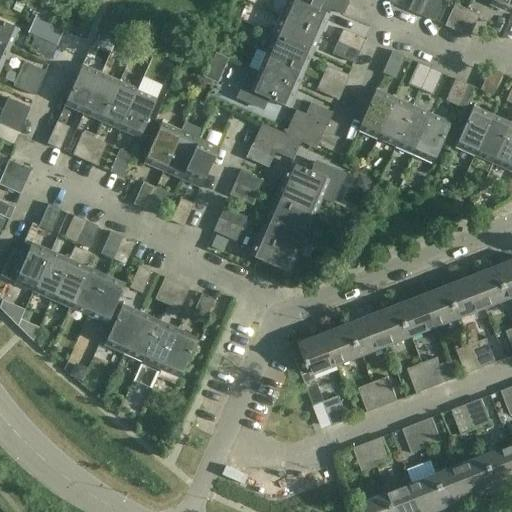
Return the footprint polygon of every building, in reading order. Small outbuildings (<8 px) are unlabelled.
[(276,0),(271,12),(320,34),(329,14),(296,0),(276,0)] [(320,10),(322,5),(344,14),(349,1),(346,0),(310,0),(308,5),(320,10)] [(427,0),(413,0),(409,10),(421,15),(427,0)] [(442,0),(427,0),(421,15),(433,21),(442,0)] [(492,0),(490,6),(503,11),(507,0),(492,0)] [(19,13),(21,8),(23,5),(16,2),(15,5),(12,10),(19,13)] [(467,10),(456,5),(446,26),(457,32),(467,10)] [(457,32),(470,37),(480,16),(467,10),(457,32)] [(271,12),(282,17),(274,35),(312,52),(320,34),(271,12)] [(0,21),(0,43),(9,48),(17,29),(0,21)] [(360,51),(365,39),(343,29),(338,41),(360,51)] [(266,53),(304,70),(312,52),(274,35),(266,53)] [(35,36),(30,48),(52,58),(58,46),(35,36)] [(128,56),(132,47),(120,41),(116,50),(128,56)] [(360,51),(338,41),(332,53),(355,63),(360,51)] [(9,48),(0,43),(0,65),(1,66),(9,48)] [(383,73),(396,78),(405,57),(392,51),(383,73)] [(266,53),(258,72),(296,88),(304,70),(266,53)] [(41,84),(47,71),(24,61),(19,73),(9,69),(9,70),(18,74),(41,84)] [(420,90),(430,68),(418,63),(409,84),(420,90)] [(100,75),(80,66),(63,104),(83,113),(100,75)] [(344,88),(349,76),(327,66),(322,78),(344,88)] [(235,97),(261,109),(266,98),(288,108),(296,88),(258,72),(248,68),(235,97)] [(420,90),(433,95),(443,73),(430,68),(420,90)] [(481,90),(493,95),(503,73),(491,68),(481,90)] [(14,84),(13,86),(36,96),(41,84),(18,74),(9,70),(5,80),(14,84)] [(83,113),(102,121),(119,83),(100,75),(83,113)] [(142,78),(139,88),(156,94),(160,84),(142,78)] [(344,88),(322,78),(316,90),(339,100),(344,88)] [(468,84),(456,79),(446,101),(466,109),(475,87),(468,84)] [(119,83),(102,121),(120,130),(137,91),(135,90),(119,83)] [(375,90),(358,128),(378,137),(394,99),(375,90)] [(120,130),(138,138),(155,99),(137,91),(120,130)] [(25,120),(30,108),(8,98),(2,110),(2,111),(25,120)] [(396,145),(413,107),(394,99),(378,137),(396,145)] [(311,103),(305,115),(326,125),(327,125),(333,113),(311,103)] [(424,131),(431,115),(413,107),(396,145),(413,152),(415,153),(424,131)] [(475,153),(492,116),(473,107),(456,145),(475,153)] [(2,110),(0,115),(0,123),(19,133),(25,120),(2,111),(2,110)] [(295,111),(285,135),(316,149),(326,125),(305,115),(295,111)] [(424,131),(415,153),(434,161),(451,123),(431,115),(424,131)] [(493,162),(510,124),(492,116),(475,153),(493,162)] [(59,149),(68,128),(55,122),(46,144),(59,149)] [(180,132),(161,124),(144,162),(163,170),(180,132)] [(511,124),(510,124),(493,162),(511,169),(511,124)] [(163,170),(181,178),(198,140),(180,132),(163,170)] [(84,160),(94,139),(80,133),(71,154),(84,160)] [(106,144),(94,139),(84,160),(96,166),(106,144)] [(198,140),(181,178),(201,187),(218,149),(198,140)] [(138,158),(142,148),(133,145),(129,154),(138,158)] [(252,145),(246,158),(269,168),(274,155),(252,145)] [(109,171),(122,177),(131,156),(118,150),(109,171)] [(25,182),(31,169),(9,160),(4,173),(25,182)] [(318,163),(314,173),(292,163),(283,182),(321,199),(331,203),(344,174),(318,163)] [(235,183),(258,193),(263,181),(240,171),(235,183)] [(25,182),(4,173),(0,181),(0,185),(20,194),(25,182)] [(321,199),(283,182),(275,200),(313,217),(321,199)] [(144,183),(134,205),(145,210),(155,188),(144,183)] [(235,183),(230,195),(253,205),(258,193),(235,183)] [(168,194),(155,188),(145,210),(158,216),(168,194)] [(464,202),(456,198),(449,213),(458,216),(464,202)] [(184,227),(193,205),(181,199),(171,222),(184,227)] [(313,217),(275,200),(267,219),(305,236),(313,217)] [(0,215),(9,220),(14,207),(0,201),(0,215)] [(48,204),(38,227),(51,233),(61,210),(48,204)] [(219,219),(242,229),(247,218),(224,208),(219,219)] [(64,238),(76,244),(86,221),(74,216),(64,238)] [(219,219),(214,232),(237,242),(242,229),(219,219)] [(259,237),(297,254),(305,236),(267,219),(259,237)] [(86,221),(76,244),(88,249),(98,227),(86,221)] [(123,237),(110,232),(100,254),(113,260),(123,237)] [(210,247),(223,252),(228,240),(215,235),(210,247)] [(135,243),(123,237),(113,260),(125,265),(135,243)] [(297,254),(259,237),(250,256),(288,273),(297,254)] [(33,291),(49,254),(30,245),(14,282),(33,291)] [(51,299),(68,262),(49,254),(33,291),(51,299)] [(86,270),(68,262),(51,299),(70,307),(86,270)] [(511,262),(499,267),(511,298),(511,297),(511,262)] [(151,271),(139,266),(129,289),(141,294),(151,271)] [(499,267),(476,276),(487,307),(511,298),(499,267)] [(88,315),(104,278),(86,270),(70,307),(88,315)] [(476,276),(451,286),(462,317),(487,307),(476,276)] [(155,300),(167,305),(177,282),(164,277),(155,300)] [(124,287),(104,278),(88,315),(108,324),(124,287)] [(177,282),(167,305),(179,310),(189,288),(177,282)] [(462,317),(451,286),(426,296),(438,326),(462,317)] [(214,299),(202,294),(192,316),(204,321),(214,299)] [(413,335),(438,326),(426,296),(402,305),(413,335)] [(402,305),(377,314),(388,345),(413,335),(402,305)] [(124,352),(141,315),(121,306),(105,344),(124,352)] [(16,325),(17,326),(24,310),(16,307),(11,320),(12,321),(13,322),(14,323),(15,324),(16,325)] [(388,345),(377,314),(352,324),(363,354),(388,345)] [(159,323),(141,315),(124,352),(143,360),(159,323)] [(177,331),(159,323),(143,360),(161,368),(177,331)] [(339,364),(363,354),(352,324),(327,333),(339,364)] [(197,339),(177,331),(161,368),(180,377),(197,339)] [(315,373),(339,364),(327,333),(302,343),(306,354),(297,358),(306,382),(317,378),(315,373)] [(487,338),(473,344),(482,368),(497,363),(487,338)] [(467,374),(482,368),(473,344),(457,350),(467,374)] [(439,357),(424,363),(433,387),(448,381),(457,378),(451,360),(441,364),(439,357)] [(70,376),(82,381),(87,369),(75,363),(70,376)] [(418,392),(433,387),(424,363),(409,368),(418,392)] [(389,376),(374,382),(384,406),(398,400),(389,376)] [(369,411),(384,406),(374,382),(359,388),(369,411)] [(511,415),(511,414),(511,386),(502,390),(511,415)] [(334,425),(349,419),(340,395),(325,401),(334,425)] [(482,398),(468,403),(477,427),(491,422),(482,398)] [(462,433),(477,427),(468,403),(453,409),(462,433)] [(433,417),(418,422),(428,447),(442,441),(433,417)] [(413,452),(428,447),(418,422),(403,428),(413,452)] [(384,436),(369,441),(378,466),(393,460),(384,436)] [(363,471),(378,466),(369,441),(354,447),(363,471)] [(499,485),(511,480),(511,445),(488,455),(499,485)] [(488,455),(463,464),(475,494),(499,485),(488,455)] [(463,464),(438,474),(450,504),(475,494),(463,464)] [(424,511),(429,511),(450,504),(438,474),(413,484),(424,511)] [(424,511),(413,484),(389,493),(396,511),(424,511)] [(367,511),(396,511),(389,493),(364,503),(367,511)]
